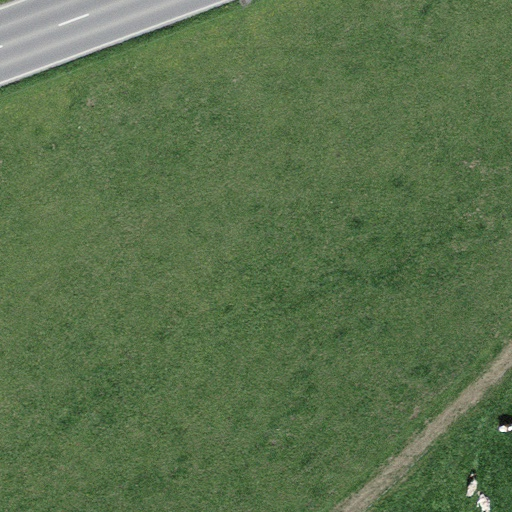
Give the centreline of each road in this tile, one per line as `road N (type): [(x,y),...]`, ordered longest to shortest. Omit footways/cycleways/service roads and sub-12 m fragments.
road 1 (track): [(343,511),(511,352)]
road 2 (primary): [(128,0),(0,47)]
